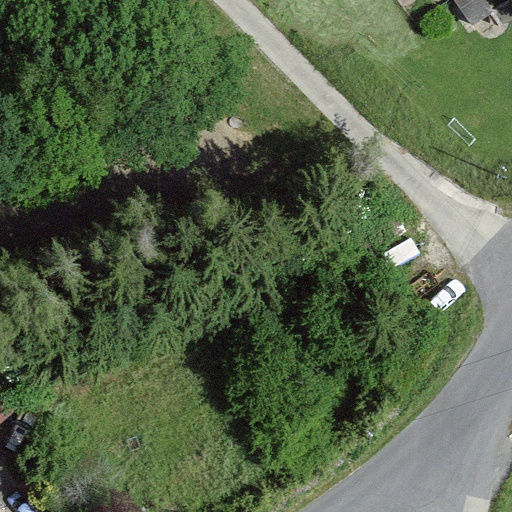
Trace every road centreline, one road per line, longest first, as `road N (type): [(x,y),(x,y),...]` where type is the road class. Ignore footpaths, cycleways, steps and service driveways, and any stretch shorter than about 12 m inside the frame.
road 1 (tertiary): [(356,511),(511,365)]
road 2 (track): [(495,389),(461,511)]
